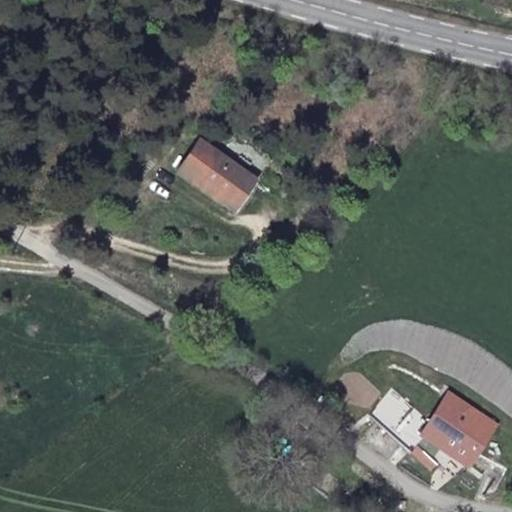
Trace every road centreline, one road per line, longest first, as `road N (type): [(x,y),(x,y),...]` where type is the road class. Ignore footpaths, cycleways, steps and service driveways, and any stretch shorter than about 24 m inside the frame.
road 1 (unclassified): [(0,232),(327,413),(460,507),(511,509)]
road 2 (secondary): [(312,0),(511,46)]
